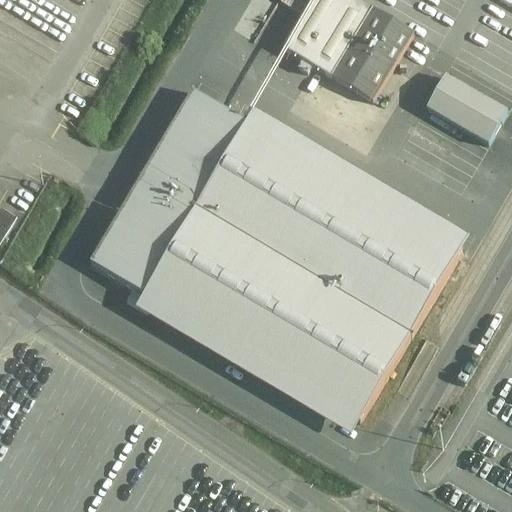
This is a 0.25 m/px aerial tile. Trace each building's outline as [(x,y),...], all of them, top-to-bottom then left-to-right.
[(62,48),(89,0),(0,0),(0,9),(5,11),(9,21),(14,12),(23,37),(20,38),(40,41),(45,54),(62,48)] [(372,104),(410,41),(341,0),(315,0),(284,52),(372,104)] [(437,111),(494,146),(511,116),(511,113),(456,80),(437,111)] [(154,313),(367,439),(482,247),(269,120),(262,132),(205,99),(104,269),(160,302),(154,313)] [(0,251),(3,253),(21,225),(0,211),(0,251)]
